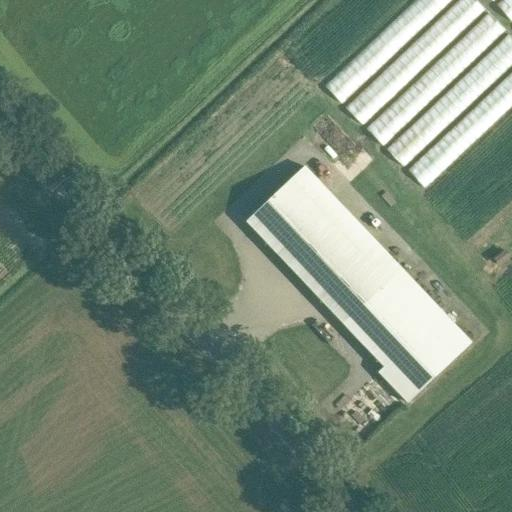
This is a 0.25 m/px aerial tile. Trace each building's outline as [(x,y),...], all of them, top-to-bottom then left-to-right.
[(415,0),(324,84),(341,102),(452,0),(415,0)] [(478,0),(458,0),(344,108),(362,127),(364,125),(384,147),(384,146),(403,166),(511,63),(511,33),(508,30),(508,31),(478,0)] [(511,0),(493,0),(495,2),(511,19),(511,0)] [(424,187),(511,105),(511,70),(407,169),(424,187)] [(332,195),(305,166),(246,222),(344,325),(394,278),(323,204),(332,195)] [(394,278),(344,325),(384,367),(378,372),(407,403),(471,342),(402,270),(394,278)]
